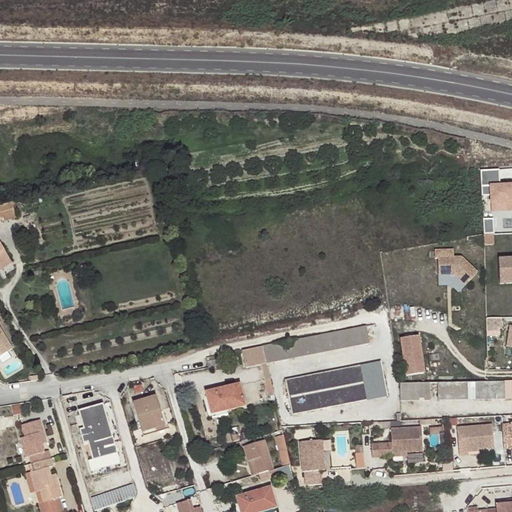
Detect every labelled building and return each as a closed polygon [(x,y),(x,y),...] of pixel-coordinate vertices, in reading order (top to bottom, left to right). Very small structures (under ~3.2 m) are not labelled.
[(511,178),(488,180),(489,210),(511,208),(511,178)] [(0,221),(1,222),(3,225),(15,222),(13,206),(0,209),(0,221)] [(494,235),(492,218),(484,219),(485,236),(494,235)] [(0,264),(10,258),(0,242),(0,264)] [(452,255),(433,258),(435,266),(438,265),(440,282),(456,279),(469,288),(479,274),(461,261),(453,263),(452,255)] [(511,257),(497,258),(498,283),(511,282),(511,257)] [(0,270),(12,263),(10,258),(0,264),(0,270)] [(487,317),(487,334),(503,334),(503,317),(487,317)] [(369,343),(366,327),(263,346),(266,363),(369,343)] [(0,354),(11,348),(0,328),(0,354)] [(418,335),(401,337),(408,375),(425,372),(418,335)] [(263,346),(242,350),(246,367),(266,363),(263,346)] [(387,396),(380,361),(285,380),(292,414),(387,396)] [(503,398),(504,381),(474,382),(473,399),(503,398)] [(430,400),(429,382),(401,383),(400,400),(430,400)] [(466,399),(466,382),(436,383),(436,399),(466,399)] [(206,410),(210,409),(224,405),(225,409),(244,405),(239,383),(205,391),(207,396),(203,398),(206,410)] [(132,401),(140,428),(154,424),(155,427),(164,425),(154,394),(132,401)] [(79,429),(91,470),(118,462),(102,404),(79,410),(84,427),(79,429)] [(28,455),(30,463),(50,458),(48,449),(43,451),(41,443),(40,438),(44,436),(39,420),(21,425),(24,436),(20,437),(25,457),(28,455)] [(511,423),(501,424),(503,449),(511,448),(511,439),(511,438),(511,423)] [(154,424),(140,428),(143,434),(165,428),(164,425),(155,427),(154,424)] [(491,424),(456,427),(458,455),(467,454),(467,451),(467,449),(478,448),(493,446),(491,424)] [(274,428),(282,466),(290,463),(281,426),(274,428)] [(421,427),(390,429),(391,443),(371,444),(371,457),(391,456),(391,452),(406,452),(422,451),(421,427)] [(269,470),(273,469),(263,439),(243,445),(247,460),(253,459),(257,473),(269,470)] [(322,439),(300,441),(304,471),(306,471),(308,485),(324,483),(322,469),(326,468),(325,457),(322,455),(322,451),(324,451),(322,439)] [(50,458),(30,463),(32,470),(29,471),(35,490),(39,489),(42,501),(62,495),(56,478),(51,478),(50,474),(48,467),(52,465),(50,458)] [(253,459),(247,460),(252,475),(257,473),(253,459)] [(273,469),(269,470),(271,478),(292,471),(290,463),(282,466),(273,469)] [(133,484),(91,499),(94,510),(132,497),(134,495),(135,493),(135,490),(135,488),(135,486),(133,484)] [(236,496),(240,511),(242,511),(255,508),(256,511),(257,511),(276,506),(270,485),(236,496)] [(511,511),(511,496),(506,497),(506,501),(496,502),(496,507),(465,510),(465,511),(511,511)] [(201,511),(199,505),(192,508),(190,498),(175,502),(178,511),(201,511)]
